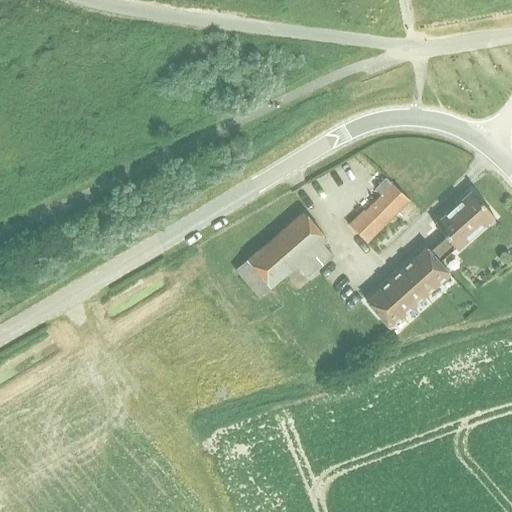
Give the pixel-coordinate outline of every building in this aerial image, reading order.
[(365,243),(408,201),(384,178),(373,189),(379,195),(363,211),(361,210),(347,224),(365,243)] [(444,237),(428,252),(438,263),(454,248),(455,250),(493,217),(470,192),(433,225),(444,237)] [(305,278),(331,256),(321,244),(325,241),(301,212),(233,270),(257,298),(295,266),(305,278)] [(428,252),(424,248),(412,259),(436,285),(448,275),(438,263),(428,252)] [(436,285),(412,259),(400,269),(424,296),(436,285)] [(424,296),(400,269),(389,280),(412,307),(424,296)] [(412,307),(389,280),(376,291),(400,318),(412,307)] [(400,318),(376,291),(364,302),(388,328),(400,318)]
